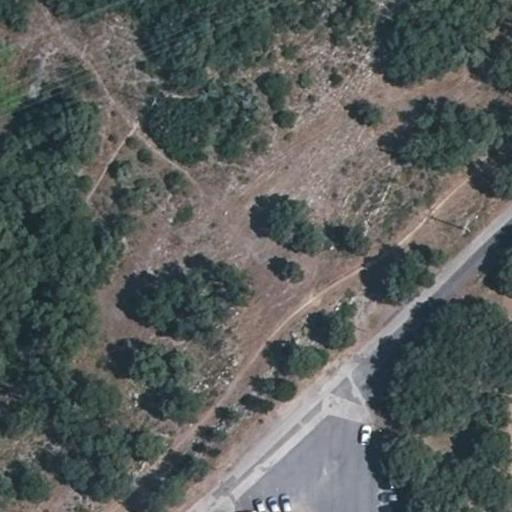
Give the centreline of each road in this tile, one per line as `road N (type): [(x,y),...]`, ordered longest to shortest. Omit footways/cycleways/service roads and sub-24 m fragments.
road 1 (unclassified): [(511,211),(204,511)]
road 2 (track): [(289,299),(316,279),(397,250),(511,145)]
